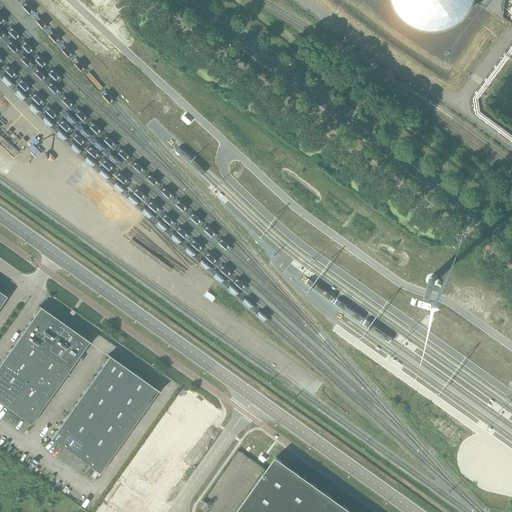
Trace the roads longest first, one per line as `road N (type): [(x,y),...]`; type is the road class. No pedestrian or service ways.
road 1 (secondary): [(511,239),(190,0)]
road 2 (tertiary): [(253,397),(0,215)]
road 3 (tertiary): [(412,511),(253,397)]
road 4 (unclassified): [(174,511),(253,397)]
